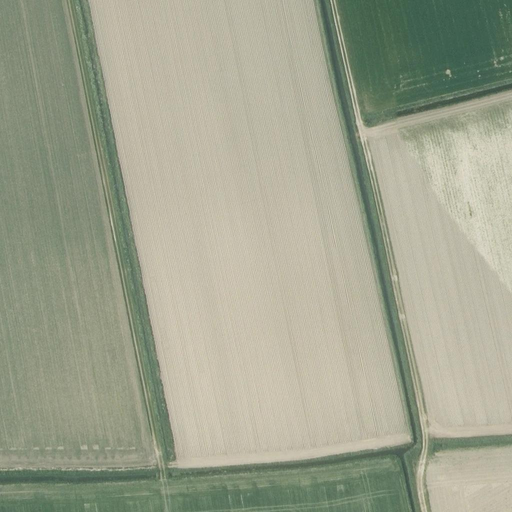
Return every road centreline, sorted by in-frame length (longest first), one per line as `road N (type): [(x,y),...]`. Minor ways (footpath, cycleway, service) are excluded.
road 1 (track): [(426,511),(421,425),(361,135),(511,96)]
road 2 (track): [(361,135),(333,0)]
